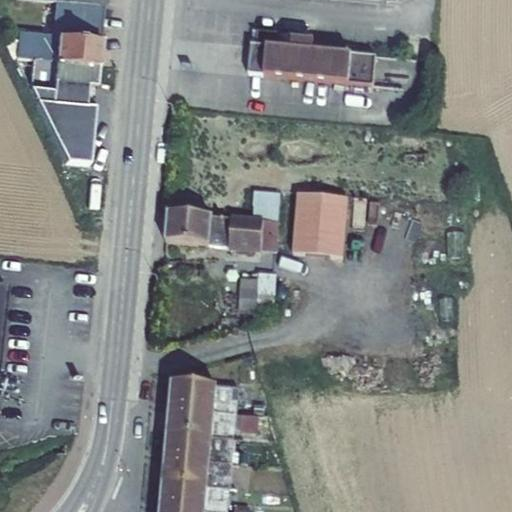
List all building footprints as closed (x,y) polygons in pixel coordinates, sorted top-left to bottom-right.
[(57,37),(70,39),(71,14),(59,13),(60,2),(54,2),(51,36),(57,36),(57,37)] [(103,6),(60,2),(59,13),(71,14),(70,39),(99,42),(103,6)] [(33,61),(54,63),(57,37),(57,36),(51,36),(18,32),(15,59),(33,61)] [(54,63),(97,67),(99,42),(70,39),(57,37),(54,63)] [(291,38),(290,50),(312,52),(313,41),(291,38)] [(248,74),(263,76),(266,48),(251,46),(248,74)] [(290,50),(266,48),(263,76),(347,84),(350,56),(312,52),(290,50)] [(350,56),(347,84),(372,86),(374,58),(350,56)] [(32,69),(33,61),(15,59),(11,58),(16,67),(32,69)] [(404,85),(405,60),(380,59),(379,84),(404,85)] [(52,84),(54,63),(33,61),(32,69),(30,93),(49,133),(77,136),(81,87),(52,84)] [(97,67),(54,63),(52,84),(81,87),(95,88),(97,67)] [(263,221),(279,222),(280,195),(254,192),(253,206),(254,206),(253,220),(263,221)] [(296,196),(292,257),(343,261),(348,199),(296,196)] [(211,218),(169,213),(166,242),(208,246),(211,218)] [(211,218),(208,246),(228,248),(231,219),(211,218)] [(228,248),(228,250),(260,252),(263,221),(253,220),(231,218),(231,219),(228,248)] [(279,222),(263,221),(260,252),(277,253),(279,222)] [(257,282),(240,281),(238,311),(258,312),(259,305),(274,306),(276,275),(257,273),(257,282)] [(172,384),(170,409),(214,413),(217,388),(172,384)] [(217,388),(214,413),(236,415),(238,402),(231,402),(232,389),(217,388)] [(252,394),(251,404),(263,405),(264,395),(252,394)] [(170,409),(167,434),(212,438),(214,413),(170,409)] [(236,415),(214,413),(212,438),(227,439),(228,429),(235,429),(236,416),(236,415)] [(236,416),(235,429),(240,430),(240,433),(257,434),(258,417),(236,416)] [(167,434),(165,459),(210,464),(212,438),(167,434)] [(226,451),(227,439),(212,438),(210,464),(232,465),(233,452),(226,451)] [(249,453),(233,452),(232,465),(232,466),(238,466),(238,464),(248,465),(249,453)] [(165,459),(163,484),(207,488),(210,464),(165,459)] [(230,479),(232,466),(232,465),(210,464),(207,488),(223,489),(224,478),(230,479)] [(238,466),(232,466),(230,479),(224,478),(223,489),(244,491),(246,466),(238,466)] [(163,484),(160,509),(189,511),(205,511),(207,488),(163,484)] [(222,501),(223,489),(207,488),(205,511),(227,511),(228,502),(222,501)]
